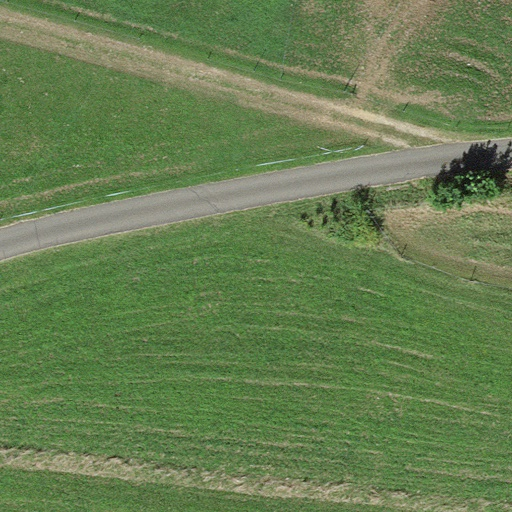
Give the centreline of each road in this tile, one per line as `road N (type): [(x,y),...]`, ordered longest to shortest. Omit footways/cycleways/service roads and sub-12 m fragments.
road 1 (track): [(511,154),(282,186),(0,253)]
road 2 (track): [(430,163),(364,130),(0,18)]
